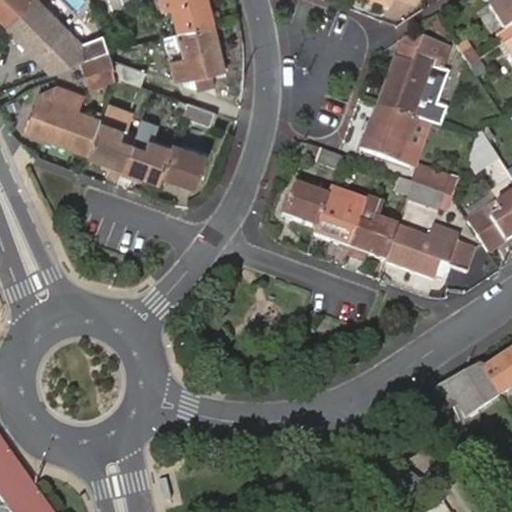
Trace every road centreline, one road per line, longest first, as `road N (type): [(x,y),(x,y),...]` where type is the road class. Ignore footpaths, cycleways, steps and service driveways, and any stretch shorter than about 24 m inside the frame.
road 1 (residential): [(140,398),(235,422),(301,417),(385,381),(511,298)]
road 2 (residential): [(126,337),(246,192),(268,101),(256,0)]
road 3 (tertiary): [(84,317),(51,275),(0,171)]
